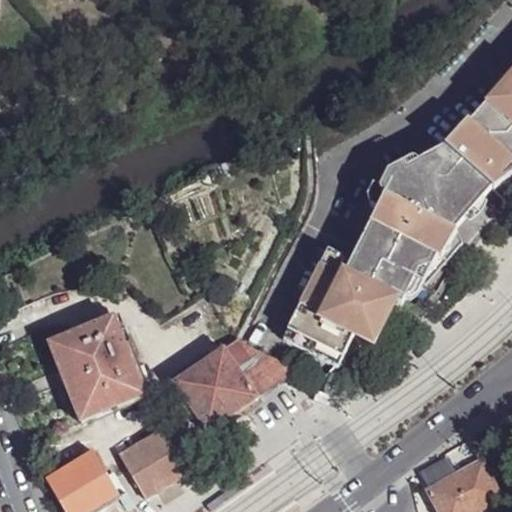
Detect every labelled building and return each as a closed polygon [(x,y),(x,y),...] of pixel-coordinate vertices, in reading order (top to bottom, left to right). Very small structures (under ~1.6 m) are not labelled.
[(511,184),(511,77),(491,102),(488,100),(466,124),(462,122),(442,146),(503,195),(511,184)] [(463,243),(503,195),(442,146),(426,163),(424,162),(419,163),(463,243)] [(459,246),(463,243),(419,163),(414,157),(385,170),(376,187),(379,193),(346,259),(323,248),(285,327),(341,357),(355,347),(367,339),(370,330),(374,329),(378,326),(393,303),(400,306),(413,295),(434,277),(448,262),(459,246)] [(111,323),(50,348),(62,380),(115,362),(130,402),(144,397),(111,323)] [(341,357),(285,327),(280,337),(332,366),(341,357)] [(199,367),(173,384),(208,432),(256,399),(300,372),(247,344),(244,342),(239,340),(224,350),(199,367)] [(115,362),(62,380),(80,423),(130,402),(115,362)] [(164,429),(120,454),(144,498),(177,478),(188,471),(177,455),(164,429)] [(93,453),(49,478),(67,511),(136,511),(115,475),(109,478),(93,453)] [(451,456),(419,475),(428,493),(460,477),(451,456)] [(460,477),(428,493),(437,511),(479,511),(503,499),(500,494),(492,481),(484,464),(460,477)]
